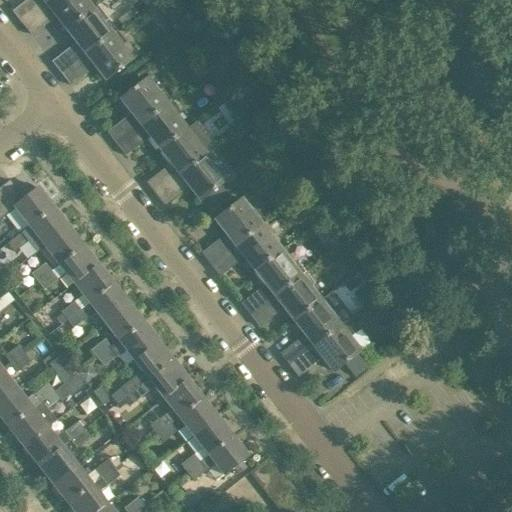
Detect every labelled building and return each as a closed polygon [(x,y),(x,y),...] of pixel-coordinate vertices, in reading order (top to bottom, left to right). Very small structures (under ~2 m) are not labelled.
[(52,0),(29,0),(12,14),(21,25),(52,0)] [(92,10),(83,0),(52,0),(21,25),(29,36),(55,16),(66,30),(92,10)] [(92,10),(66,30),(77,44),(52,64),(61,75),(111,35),(92,10)] [(132,61),(111,35),(61,75),(69,85),(94,65),(106,81),(132,61)] [(191,72),(198,82),(208,74),(200,65),(191,72)] [(132,114),(107,134),(116,144),(166,105),(146,80),(121,99),(132,114)] [(232,94),(230,96),(224,100),(244,124),(255,116),(235,91),(232,94)] [(166,105),(116,144),(124,155),(149,136),(160,150),(186,130),(166,105)] [(186,130),(160,150),(172,165),(147,184),(155,195),(205,156),(186,130)] [(205,156),(155,195),(164,206),(188,186),(200,201),(225,181),(205,156)] [(24,200),(8,181),(0,187),(0,191),(13,208),(24,200)] [(13,208),(14,209),(28,228),(54,208),(38,188),(24,200),(13,208)] [(13,208),(0,191),(0,212),(3,217),(14,209),(13,208)] [(227,235),(202,255),(210,265),(260,226),(240,201),(216,220),(227,235)] [(54,208),(28,228),(43,247),(69,227),(54,208)] [(260,226),(210,265),(219,276),(244,256),(255,271),(280,251),(260,226)] [(69,227),(43,247),(58,266),(84,246),(69,227)] [(21,233),(7,244),(14,253),(27,242),(21,233)] [(73,285),(99,265),(84,246),(58,266),(73,285)] [(280,251),(255,271),(267,285),(241,305),(249,316),(300,277),(280,251)] [(31,275),(37,282),(50,272),(44,264),(31,275)] [(88,304),(113,284),(99,265),(73,285),(82,296),(74,302),(61,313),(62,314),(67,320),(80,310),(81,311),(89,305),(88,304)] [(50,272),(37,282),(44,291),(56,280),(50,272)] [(300,277),(249,316),(258,326),(283,307),(294,321),(319,302),(300,277)] [(103,323),(128,303),(113,284),(88,304),(89,305),(103,323)] [(372,286),(363,293),(369,300),(378,293),(372,286)] [(332,292),(319,302),(294,321),(306,336),(280,355),(289,366),(339,327),(339,328),(353,318),(332,292)] [(128,303),(103,323),(118,342),(143,322),(128,303)] [(87,318),(81,311),(80,310),(67,320),(73,329),(87,318)] [(67,320),(62,314),(56,318),(61,325),(67,320)] [(133,361),(158,341),(143,322),(118,342),(110,348),(97,358),(103,367),(116,356),(118,358),(126,352),(133,361)] [(289,366),(297,377),(322,357),(334,372),(359,353),(339,328),(339,327),(289,366)] [(91,351),(97,358),(110,348),(104,340),(91,351)] [(120,389),(127,397),(140,386),(148,380),(173,361),(158,341),(133,361),(141,372),(120,389)] [(10,365),(24,354),(18,346),(4,357),(10,365)] [(41,361),(45,366),(57,356),(53,351),(41,361)] [(30,362),(24,354),(10,365),(17,373),(30,362)] [(163,399),(188,380),(173,361),(148,380),(140,386),(127,397),(133,405),(146,394),(154,388),(163,399)] [(363,362),(350,372),(355,378),(368,368),(363,362)] [(0,403),(17,390),(2,371),(0,372),(0,403)] [(178,418),(203,399),(188,380),(163,399),(171,410),(150,427),(157,435),(170,424),(178,418)] [(0,419),(7,428),(32,409),(40,402),(54,392),(47,384),(26,401),(17,390),(0,403),(0,419)] [(60,400),(54,392),(40,402),(47,410),(60,400)] [(203,399),(178,418),(192,437),(218,418),(203,399)] [(47,428),(32,409),(7,428),(22,448),(47,428)] [(207,457),(233,437),(218,418),(192,437),(201,449),(180,465),(186,473),(207,457)] [(62,447),(70,441),(84,430),(78,422),(64,433),(63,431),(55,437),(47,428),(22,448),(37,467),(62,447)] [(176,432),(170,424),(157,435),(163,443),(176,432)] [(90,438),(84,430),(70,441),(76,449),(90,438)] [(233,437),(207,457),(186,473),(193,481),(214,465),(223,476),(248,456),(233,437)] [(77,466),(62,447),(37,467),(52,486),(77,466)] [(249,474),(257,483),(277,467),(269,458),(249,474)] [(100,479),(114,468),(107,460),(93,471),(100,479)] [(67,505),(92,485),(85,477),(77,466),(52,486),(67,505)] [(277,467),(257,483),(264,493),(284,477),(277,467)] [(119,476),(114,468),(100,479),(92,485),(67,505),(72,511),(96,511),(107,504),(98,493),(107,486),(119,476)] [(291,486),(284,477),(264,493),(271,502),(291,486)] [(291,486),(271,502),(279,511),(299,496),(291,486)] [(186,490),(176,499),(185,511),(186,511),(197,504),(186,490)] [(297,511),(306,505),(299,496),(279,511),(297,511)] [(125,511),(136,511),(143,507),(137,499),(124,509),(125,511)]
